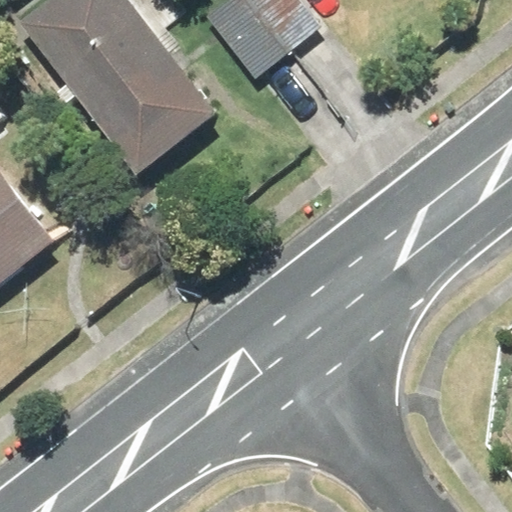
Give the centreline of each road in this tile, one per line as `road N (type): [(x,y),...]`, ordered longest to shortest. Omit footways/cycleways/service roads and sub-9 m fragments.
road 1 (residential): [(66,511),(299,335)]
road 2 (residential): [(299,335),(511,158)]
road 3 (residential): [(421,511),(299,335)]
